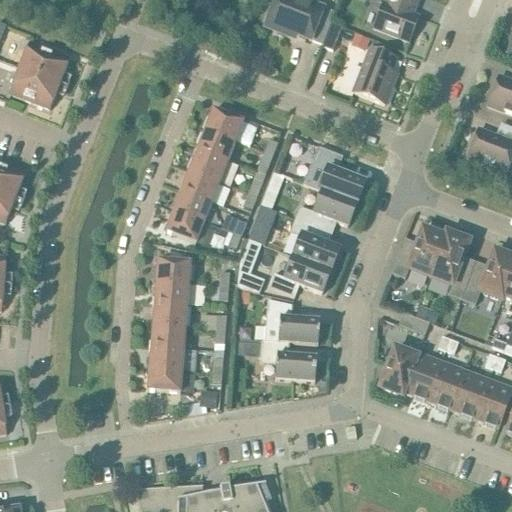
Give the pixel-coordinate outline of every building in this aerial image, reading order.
[(311,43),(318,24),(324,10),(298,1),(296,4),(286,0),(275,0),(265,29),(285,37),(286,33),(311,43)] [(373,30),(409,44),(419,20),(412,17),(419,0),(418,0),(390,0),(387,7),(383,6),(373,30)] [(333,53),(342,31),(331,27),(322,49),(333,53)] [(352,45),(366,51),(370,43),(356,37),(352,45)] [(70,61),(29,45),(19,71),(60,87),(70,61)] [(377,53),(371,51),(353,96),(385,108),(397,76),(390,74),(395,60),(377,53)] [(50,112),(60,87),(19,71),(18,74),(13,73),(9,81),(14,83),(9,97),(50,112)] [(511,84),(499,79),(487,108),(511,117),(511,84)] [(205,133),(235,145),(243,124),(213,112),(205,133)] [(478,132),(467,161),(506,176),(511,160),(511,130),(508,128),(502,141),(478,132)] [(235,145),(205,133),(197,153),(228,165),(235,145)] [(264,156),(273,159),(278,146),(269,143),(264,156)] [(319,194),(323,195),(323,194),(356,208),(365,185),(337,174),(343,159),(319,150),(309,174),(311,178),(323,182),(319,194)] [(220,185),(230,189),(238,169),(227,165),(228,165),(197,153),(189,173),(220,185)] [(377,187),(386,169),(356,155),(347,174),(377,187)] [(273,159),(264,156),(256,176),(265,180),(273,159)] [(0,195),(15,201),(25,176),(0,165),(0,195)] [(181,193),(212,205),(220,185),(189,173),(181,193)] [(249,196),(257,200),(265,180),(256,176),(249,196)] [(271,213),(284,180),(274,176),(261,210),(269,213),(270,213),(271,213)] [(174,213),(204,226),(212,205),(181,193),(174,213)] [(323,194),(323,195),(314,216),(300,210),(295,223),(324,234),(328,222),(348,230),(356,208),(323,194)] [(0,195),(0,225),(5,227),(15,201),(0,195)] [(243,209),(252,213),(257,200),(249,196),(243,209)] [(261,210),(248,242),(257,246),(269,213),(261,210)] [(165,234),(196,246),(204,226),(174,213),(165,234)] [(238,223),(233,236),(241,240),(247,227),(238,223)] [(295,223),(290,235),(301,239),(293,260),(330,275),(339,252),(328,248),(332,237),(324,234),(295,223)] [(391,277),(405,282),(409,272),(430,281),(446,237),(445,237),(431,231),(430,234),(423,232),(414,254),(402,249),(391,277)] [(448,298),(461,303),(472,276),(459,271),(469,244),(446,235),(445,237),(446,237),(430,281),(451,289),(448,298)] [(228,249),(236,253),(237,251),(243,253),(247,243),(241,240),(233,236),(228,249)] [(503,300),(511,274),(511,260),(494,253),(484,280),(472,276),(461,303),(475,308),(480,295),(502,303),(503,300)] [(268,290),(276,293),(294,300),(299,288),(322,297),(330,275),(293,260),(285,281),(274,277),(268,290)] [(156,285),(189,287),(190,265),(158,263),(156,285)] [(238,273),(236,292),(259,297),(264,283),(250,277),(238,273)] [(511,274),(503,300),(511,303),(511,274)] [(221,276),(219,289),(229,290),(230,276),(221,276)] [(189,287),(156,285),(154,306),(187,309),(189,287)] [(228,304),(229,290),(219,289),(218,304),(228,304)] [(318,349),(319,324),(292,322),(293,309),(267,303),(264,344),(278,345),(290,346),(318,349)] [(185,331),(187,309),(154,306),(153,328),(185,331)] [(403,316),(399,328),(425,338),(429,326),(403,316)] [(216,333),(225,333),(226,319),(217,319),(216,333)] [(184,352),(185,331),(153,328),(151,350),(184,352)] [(224,347),(225,333),(216,333),(215,347),(224,347)] [(438,351),(446,354),(450,342),(442,339),(438,351)] [(454,357),(458,346),(450,342),(446,354),(454,357)] [(492,350),(504,355),(507,347),(495,342),(492,350)] [(261,344),(260,366),(276,367),(275,383),(315,386),(317,361),(289,359),(290,346),(278,345),(264,344),(261,344)] [(195,374),(197,353),(184,352),(151,350),(149,372),(182,374),(182,373),(195,374)] [(394,351),(379,391),(402,400),(403,396),(416,359),(394,351)] [(403,396),(427,405),(442,365),(417,356),(416,359),(403,396)] [(485,369),(493,372),(497,360),(489,357),(485,369)] [(497,360),(493,372),(501,375),(506,363),(497,360)] [(213,376),(222,376),(223,363),(214,362),(213,376)] [(451,414),(466,374),(442,365),(427,405),(451,414)] [(193,397),(195,378),(182,377),(182,374),(149,372),(148,393),(193,397)] [(466,374),(451,414),(474,423),(489,383),(466,374)] [(212,390),(221,390),(222,376),(213,376),(212,390)] [(511,391),(489,383),(474,423),(498,432),(511,395),(511,391)] [(215,412),(218,395),(201,393),(199,409),(215,412)] [(266,511),(258,490),(266,489),(265,487),(230,493),(229,490),(220,491),(220,494),(203,498),(202,490),(203,490),(203,489),(133,493),(133,495),(137,494),(140,511),(266,511)]
